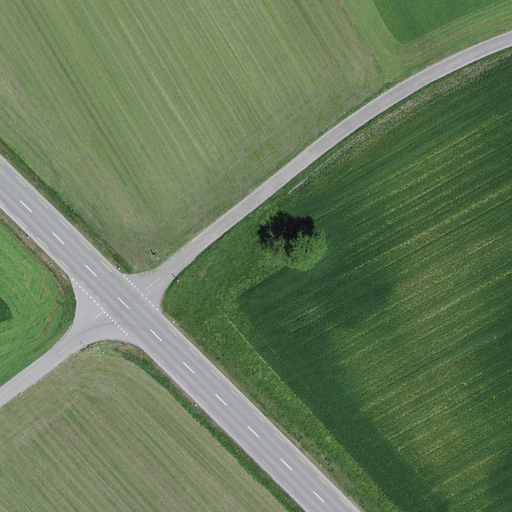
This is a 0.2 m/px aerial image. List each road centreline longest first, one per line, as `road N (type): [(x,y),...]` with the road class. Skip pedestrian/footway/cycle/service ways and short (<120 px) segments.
road 1 (unclassified): [(122,301),(367,112),(466,56),(511,40)]
road 2 (tertiary): [(329,511),(122,301)]
road 3 (tertiary): [(122,301),(0,180)]
road 4 (unclassified): [(0,396),(122,301)]
